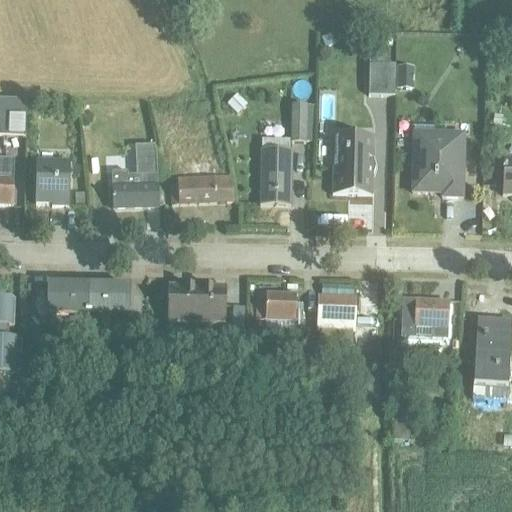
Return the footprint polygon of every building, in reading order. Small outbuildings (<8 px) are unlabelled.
[(333,39),(323,42),(327,51),(336,47),(333,39)] [(389,53),(369,52),(368,100),(394,101),(395,68),(389,68),(389,53)] [(321,122),(340,121),(339,92),(321,93),(321,122)] [(237,97),(227,107),(237,117),(247,107),(237,97)] [(1,135),(31,135),(30,98),(0,98),(1,135)] [(457,101),(456,120),(478,122),(480,103),(457,101)] [(211,104),(194,107),(197,124),(214,121),(211,104)] [(262,143),(260,210),(290,211),(292,154),(290,155),(290,147),(306,147),(306,130),(313,130),(314,109),(291,108),(290,143),(262,143)] [(169,144),(181,142),(179,127),(167,128),(169,144)] [(464,137),(413,136),(412,197),(435,198),(435,195),(442,195),(442,202),(462,202),(464,137)] [(334,140),(332,199),(372,200),(373,178),(374,175),(374,169),(374,165),(373,162),(374,141),(334,140)] [(127,175),(111,175),(113,212),(159,210),(157,159),(155,148),(134,149),(136,179),(127,179),(127,175)] [(190,160),(174,161),(174,171),(191,171),(190,164),(190,160)] [(14,162),(0,161),(0,208),(13,209),(14,162)] [(511,162),(502,163),(502,199),(511,199),(511,162)] [(177,187),(170,188),(171,210),(234,206),(229,180),(219,181),(218,167),(207,167),(206,163),(190,164),(191,171),(174,171),(175,182),(177,182),(177,187)] [(35,188),(34,208),(51,208),(51,210),(69,211),(69,165),(37,164),(37,188),(35,188)] [(88,289),(48,288),(48,318),(74,319),(73,337),(87,338),(88,289)] [(88,289),(87,338),(101,338),(101,333),(101,321),(101,320),(128,320),(128,289),(88,289)] [(225,291),(168,290),(168,327),(225,329),(225,291)] [(257,297),(256,324),(264,325),(296,326),(302,326),(303,308),(296,308),(296,299),(257,297)] [(317,334),(317,336),(322,336),(321,347),(354,349),(355,323),(355,318),(356,301),(319,300),(317,334)] [(404,303),(402,340),(447,342),(448,305),(404,303)] [(0,398),(10,399),(10,384),(20,384),(21,348),(8,347),(8,336),(13,336),(14,307),(0,306),(0,398)] [(227,334),(227,342),(243,342),(245,310),(233,310),(232,334),(227,334)] [(253,333),(253,344),(285,345),(285,334),(295,334),(295,333),(296,326),(264,325),(264,331),(264,334),(253,333)] [(477,327),(471,403),(511,405),(511,362),(509,362),(511,329),(477,327)] [(394,419),(393,443),(409,444),(410,420),(394,419)]
